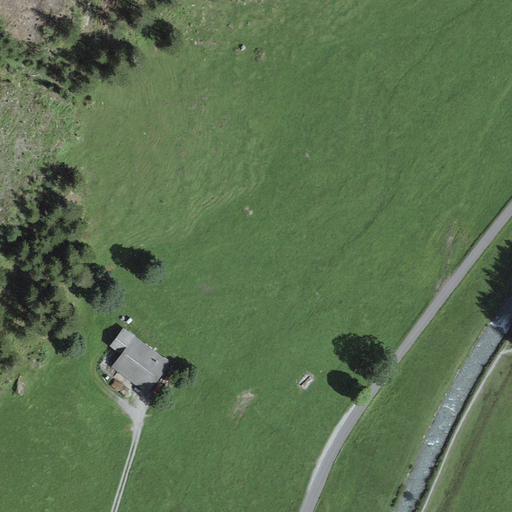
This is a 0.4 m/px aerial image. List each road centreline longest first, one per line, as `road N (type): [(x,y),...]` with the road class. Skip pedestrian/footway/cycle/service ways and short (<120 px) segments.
road 1 (unclassified): [(511,208),(350,415),(306,511)]
road 2 (track): [(95,372),(137,419),(113,511)]
